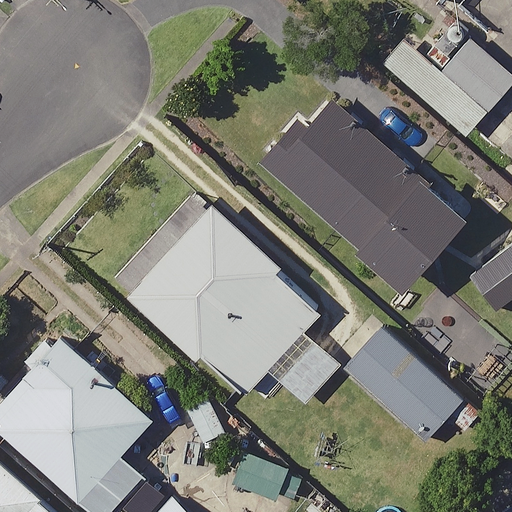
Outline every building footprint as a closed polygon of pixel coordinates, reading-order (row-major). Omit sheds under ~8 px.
[(511,102),(511,65),(482,40),(455,73),(503,113),(511,102)] [(393,274),(458,200),(324,85),(300,113),(293,106),(253,153),(393,274)] [(275,256),(206,192),(120,284),(191,349),(195,345),(242,388),(266,363),(302,323),(316,308),(268,263),(275,256)] [(511,287),(511,236),(467,266),(491,301),(511,287)] [(460,390),(376,317),(341,358),(425,431),(460,390)] [(338,356),(302,323),(266,363),(303,395),(338,356)] [(151,407),(56,324),(0,386),(0,425),(97,511),(102,511),(142,468),(117,445),(151,407)] [(221,425),(206,391),(186,400),(201,434),(221,425)] [(259,391),(233,418),(263,447),(289,421),(259,391)] [(274,490),(285,459),(242,443),(231,474),(274,490)] [(64,511),(0,454),(0,511),(64,511)] [(197,511),(171,489),(150,511),(197,511)] [(478,511),(467,498),(450,511),(478,511)]
